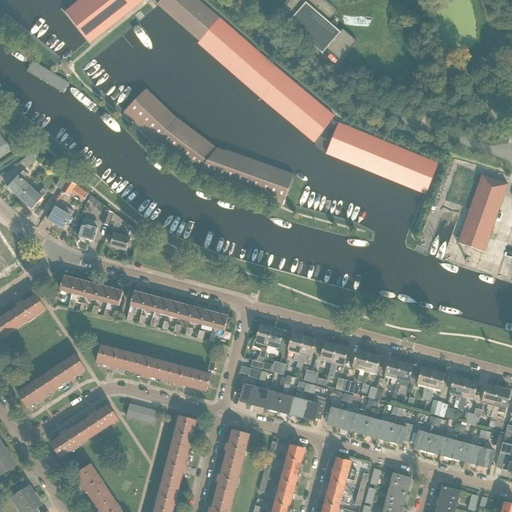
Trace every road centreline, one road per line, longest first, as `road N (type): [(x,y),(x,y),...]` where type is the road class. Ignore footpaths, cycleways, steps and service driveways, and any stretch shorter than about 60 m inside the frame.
road 1 (residential): [(511,157),(358,99),(239,0)]
road 2 (unclassified): [(511,373),(248,305)]
road 3 (residential): [(219,413),(104,391),(22,441)]
road 4 (unclassified): [(248,305),(63,254)]
